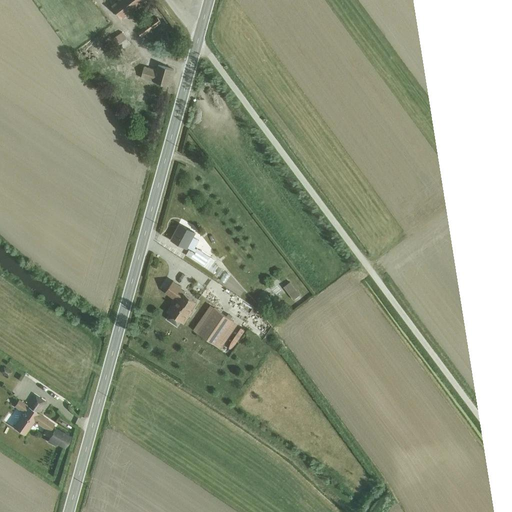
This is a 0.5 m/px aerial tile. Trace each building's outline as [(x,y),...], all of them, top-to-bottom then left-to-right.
[(144,0),(121,0),(116,4),(125,16),(144,0)] [(135,27),(142,37),(161,24),(155,14),(135,27)] [(122,32),(113,39),(122,50),(130,44),(122,32)] [(141,64),(139,77),(164,81),(166,68),(141,64)] [(205,132),(200,136),(205,143),(210,139),(205,132)] [(179,257),(203,272),(210,260),(193,249),(197,241),(186,235),(189,230),(176,222),(166,238),(184,249),(179,257)] [(291,300),(299,297),(294,281),(285,284),(291,300)] [(184,295),(154,282),(148,295),(178,309),(184,295)] [(270,288),(274,302),(285,299),(281,285),(270,288)] [(203,309),(193,303),(184,318),(193,324),(203,309)] [(223,347),(239,319),(211,303),(195,331),(223,347)] [(239,339),(249,327),(244,323),(234,335),(239,339)] [(72,441),(22,408),(10,427),(24,436),(31,424),(49,436),(46,441),(64,453),(72,441)]
